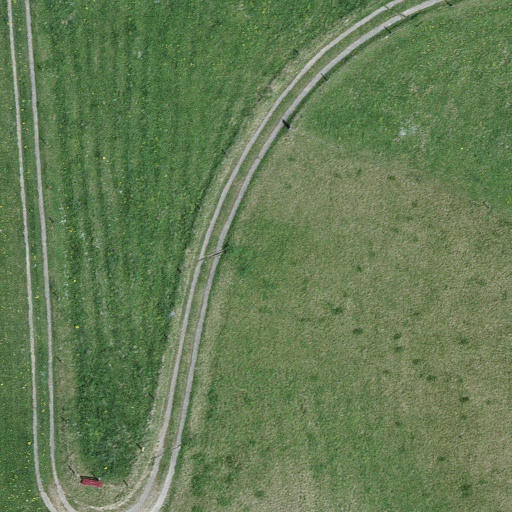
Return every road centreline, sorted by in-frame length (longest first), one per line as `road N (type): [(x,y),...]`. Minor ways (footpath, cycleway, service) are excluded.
road 1 (track): [(421,0),(373,22),(318,65),(252,152),(210,249),(163,469),(138,511)]
road 2 (track): [(63,511),(45,463),(17,0)]
